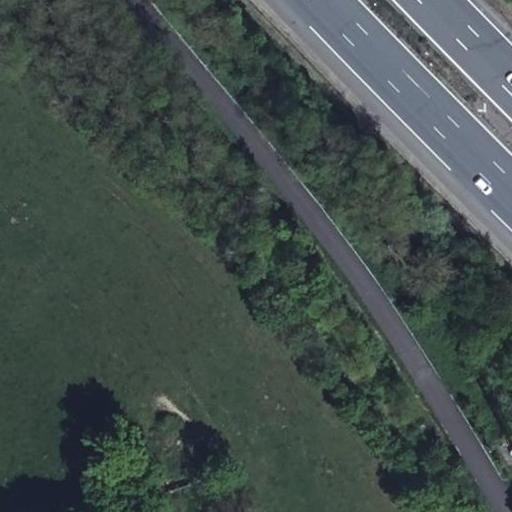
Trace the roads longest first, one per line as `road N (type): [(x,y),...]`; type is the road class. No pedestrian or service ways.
road 1 (unclassified): [(504,511),(380,306),(133,0)]
road 2 (motorway): [(325,0),(511,192)]
